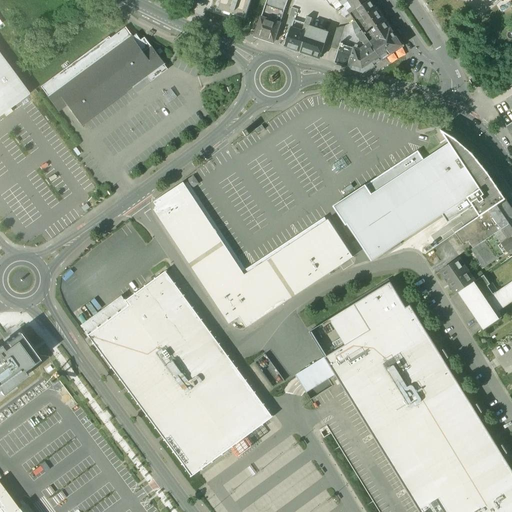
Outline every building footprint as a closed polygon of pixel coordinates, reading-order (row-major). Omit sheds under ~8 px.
[(221,0),(218,10),(245,19),(251,0),(221,0)] [(267,0),(262,17),(281,23),(288,0),(267,0)] [(347,0),(337,0),(330,5),(338,12),(350,4),(347,0)] [(355,0),(350,4),(355,11),(357,9),(370,0),(355,0)] [(370,0),(357,9),(363,17),(372,30),(374,29),(379,37),(390,29),(370,0)] [(350,4),(338,12),(346,17),(355,11),(350,4)] [(286,25),(291,27),(297,10),(292,8),(286,25)] [(281,23),(262,17),(255,36),(274,42),(281,23)] [(329,33),(309,26),(312,19),(307,17),(305,24),(294,20),(290,33),(289,33),(287,38),(288,38),(285,47),(320,58),(329,33)] [(372,30),(363,17),(356,22),(362,30),(371,42),(379,37),(374,29),(372,30)] [(356,22),(356,21),(353,23),(356,34),(362,30),(356,22)] [(346,26),(338,27),(333,41),(341,45),(341,44),(342,44),(346,26)] [(108,37),(40,87),(56,108),(64,102),(81,125),(132,88),(133,89),(148,78),(151,82),(168,70),(165,65),(166,65),(159,56),(158,56),(145,38),(141,41),(136,34),(132,38),(125,28),(109,39),(108,37)] [(379,37),(371,42),(383,59),(400,47),(400,43),(390,29),(379,37)] [(371,42),(362,30),(356,34),(361,41),(364,42),(366,46),(371,42)] [(341,45),(333,41),(331,47),(339,50),(341,45)] [(366,46),(360,50),(358,49),(354,48),(349,67),(364,71),(383,59),(371,42),(366,46)] [(342,44),(341,44),(341,45),(339,50),(335,63),(349,67),(354,48),(351,47),(342,44)] [(0,116),(29,95),(0,55),(0,116)] [(511,84),(510,81),(503,85),(506,89),(511,85),(511,84)] [(258,134),(265,130),(262,126),(256,130),(258,134)] [(480,189),(468,198),(473,206),(481,217),(488,212),(506,199),(497,185),(477,159),(458,142),(444,133),(450,144),(480,189)] [(418,152),(335,206),(371,262),(454,207),(459,215),(473,206),(468,198),(480,189),(450,144),(424,161),(418,152)] [(242,271),(183,183),(154,203),(157,208),(154,210),(230,325),(239,318),(246,329),(353,258),(328,221),(244,276),(242,271)] [(511,208),(506,199),(488,212),(498,225),(501,229),(511,221),(511,208)] [(84,212),(89,208),(86,204),(81,207),(84,212)] [(481,217),(479,218),(488,232),(490,231),(498,225),(488,212),(481,217)] [(479,218),(464,228),(471,239),(468,242),(473,249),(493,235),(490,231),(488,232),(479,218)] [(503,237),(499,232),(511,223),(511,221),(501,229),(493,235),(473,249),(471,250),(484,268),(511,249),(511,245),(505,235),(503,237)] [(131,222),(114,235),(126,251),(143,239),(131,222)] [(511,223),(499,232),(503,237),(505,235),(511,245),(511,223)] [(498,225),(490,231),(493,235),(501,229),(498,225)] [(464,228),(455,234),(463,245),(468,242),(471,239),(464,228)] [(108,240),(91,252),(103,268),(120,257),(108,240)] [(463,267),(457,259),(441,270),(446,277),(444,278),(448,284),(450,282),(457,293),(458,293),(473,283),(463,267)] [(166,271),(126,301),(129,305),(88,335),(192,476),(233,446),(239,455),(245,450),(252,445),(246,437),(273,417),(166,271)] [(484,275),(473,283),(498,320),(502,318),(497,311),(488,298),(496,293),(495,292),(493,294),(488,286),(490,285),(484,275)] [(390,282),(330,319),(346,345),(296,376),(306,392),(335,374),(419,511),(511,511),(511,469),(410,305),(406,307),(390,282)] [(511,282),(496,293),(488,298),(497,311),(511,301),(511,282)] [(473,283),(458,293),(479,324),(480,323),(485,329),(498,320),(473,283)] [(91,301),(80,309),(84,313),(88,319),(98,312),(91,301)] [(27,372),(41,361),(19,332),(0,347),(0,399),(30,376),(27,372)] [(268,353),(256,360),(273,388),(285,381),(268,353)] [(503,443),(500,445),(505,454),(508,452),(503,443)] [(0,483),(0,511),(21,511),(16,505),(0,483)]
